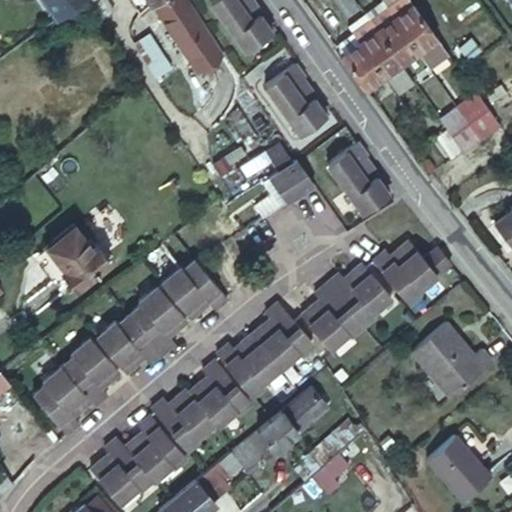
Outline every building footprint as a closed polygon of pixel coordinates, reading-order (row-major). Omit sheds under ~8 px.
[(44,0),(55,15),(77,0),(44,0)] [(90,0),(100,14),(112,6),(107,0),(90,0)] [(159,0),(150,6),(195,69),(220,52),(183,0),(159,0)] [(243,0),(207,0),(241,48),(268,28),(249,2),(245,2),(243,0)] [(339,0),(347,10),(357,3),(354,0),(339,0)] [(381,0),(364,13),(376,29),(398,61),(416,49),(392,16),(381,0)] [(406,0),(381,0),(392,16),(416,49),(427,64),(445,51),(410,3),(409,4),(406,0)] [(376,29),(364,13),(345,27),(353,38),(356,42),(379,74),(398,61),(376,29)] [(344,51),(339,54),(363,87),(379,74),(356,42),(353,38),(340,47),(344,51)] [(474,47),(468,38),(460,44),(466,53),(474,47)] [(299,73),(290,61),(259,82),(296,132),(322,114),(304,86),(301,87),(294,77),(299,73)] [(379,74),(391,90),(410,77),(398,61),(379,74)] [(477,95),(458,109),(484,145),(503,131),(477,95)] [(458,109),(441,121),(467,157),(484,145),(458,109)] [(453,166),(466,158),(448,134),(436,143),(453,166)] [(357,157),(361,154),(351,141),(322,162),(357,211),(384,192),(367,166),(364,167),(357,157)] [(285,202),(312,184),(296,160),(268,178),(285,202)] [(268,178),(261,182),(278,207),(285,202),(268,178)] [(511,185),(482,208),(500,234),(508,228),(511,233),(511,185)] [(86,241),(73,226),(37,254),(69,294),(109,263),(90,238),(86,241)] [(415,289),(434,274),(424,261),(406,240),(397,247),(397,253),(390,259),(382,249),(372,258),(407,300),(418,292),(415,289)] [(434,274),(448,264),(436,250),(424,261),(434,274)] [(324,282),(359,323),(370,313),(368,311),(389,294),(360,259),(351,266),(350,273),(343,279),(336,271),(324,282)] [(211,310),(223,299),(190,261),(179,271),(175,268),(157,284),(187,317),(195,309),(195,305),(202,299),(211,310)] [(348,332),(359,323),(324,282),(314,291),(320,298),(314,304),(308,302),(299,311),(327,345),(346,329),(348,332)] [(137,307),(126,317),(159,356),(170,345),(161,335),(168,329),(173,329),(182,321),(153,288),(134,304),(137,307)] [(310,340),(275,299),(262,310),(268,317),(262,322),(258,322),(247,331),(275,366),(295,348),(298,351),(310,340)] [(159,356),(126,317),(115,326),(113,323),(93,340),(123,374),(133,364),(133,359),(138,355),(148,365),(159,356)] [(459,334),(448,322),(413,351),(451,397),(493,360),(483,348),(473,356),(457,337),(459,334)] [(256,382),(275,366),(247,331),(238,339),(238,342),(229,350),(223,344),(212,353),(246,395),(258,385),(256,382)] [(70,360),(60,369),(89,402),(93,407),(104,398),(95,388),(102,382),(105,384),(116,375),(87,341),(69,357),(70,360)] [(235,412),(246,402),(211,360),(200,369),(206,377),(200,383),(195,382),(185,391),(210,422),(213,426),(233,409),(235,412)] [(32,399),(66,437),(77,427),(68,416),(75,410),(80,411),(89,402),(60,369),(41,385),(43,388),(32,399)] [(308,386),(299,393),(267,419),(254,430),(230,447),(228,449),(241,466),(246,473),(325,409),(308,386)] [(165,405),(160,400),(148,409),(182,450),(194,440),(192,438),(210,422),(185,391),(182,388),(172,397),(172,399),(165,405)] [(11,408),(20,421),(28,414),(18,403),(11,408)] [(40,431),(28,414),(20,421),(19,421),(31,439),(40,431)] [(181,459),(147,418),(137,427),(145,436),(138,442),(134,441),(123,449),(150,479),(153,482),(170,467),(173,470),(183,461),(181,459)] [(496,465),(463,425),(434,449),(468,489),(496,465)] [(123,449),(115,439),(105,447),(110,453),(102,461),(100,459),(89,467),(119,502),(137,485),(139,488),(150,479),(123,449)] [(304,467),(330,487),(350,461),(323,441),(304,467)] [(241,466),(228,449),(210,465),(224,481),(241,466)] [(174,495),(168,500),(156,510),(158,511),(205,511),(214,505),(211,501),(222,492),(204,470),(201,472),(192,479),(196,484),(178,499),(174,495)] [(0,493),(11,486),(0,472),(0,493)] [(109,511),(95,496),(85,506),(90,511),(109,511)]
